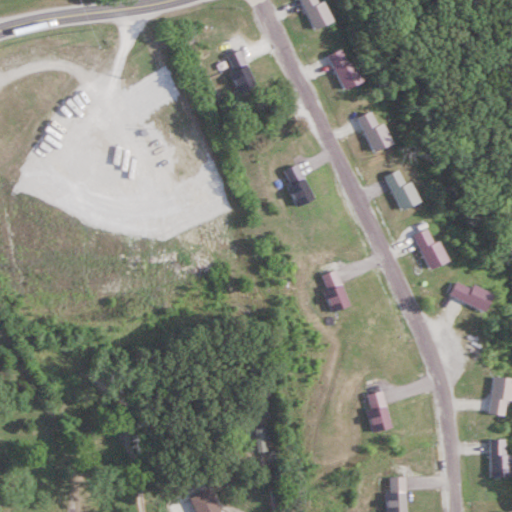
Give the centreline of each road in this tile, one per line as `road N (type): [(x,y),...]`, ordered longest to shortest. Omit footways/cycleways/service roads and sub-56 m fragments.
road 1 (residential): [(261,0),(434,351),(456,511)]
road 2 (primary): [(0,29),(162,0)]
